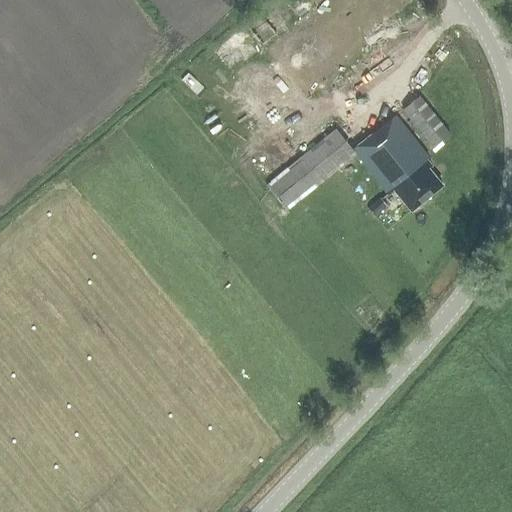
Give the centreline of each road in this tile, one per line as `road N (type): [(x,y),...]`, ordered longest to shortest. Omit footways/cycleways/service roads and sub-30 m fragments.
road 1 (tertiary): [(264,511),(495,245),(511,164)]
road 2 (tertiary): [(511,137),(495,54),(464,0)]
